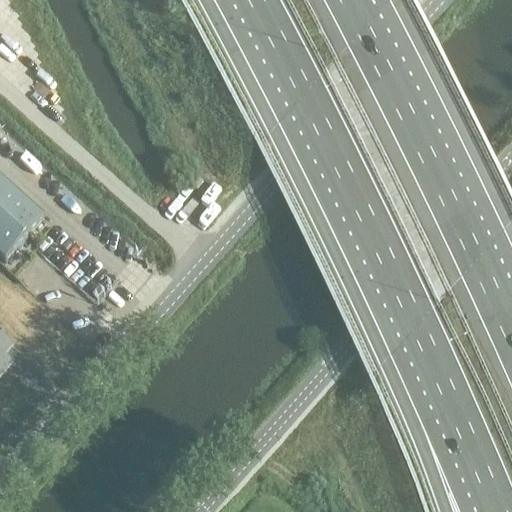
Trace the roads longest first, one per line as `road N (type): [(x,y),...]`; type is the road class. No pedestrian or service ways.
road 1 (tertiary): [(0,493),(439,0)]
road 2 (motorway): [(259,0),(500,511)]
road 3 (unclassified): [(203,511),(511,164)]
road 4 (motorway): [(511,344),(353,0)]
road 5 (unknown): [(0,87),(201,267)]
